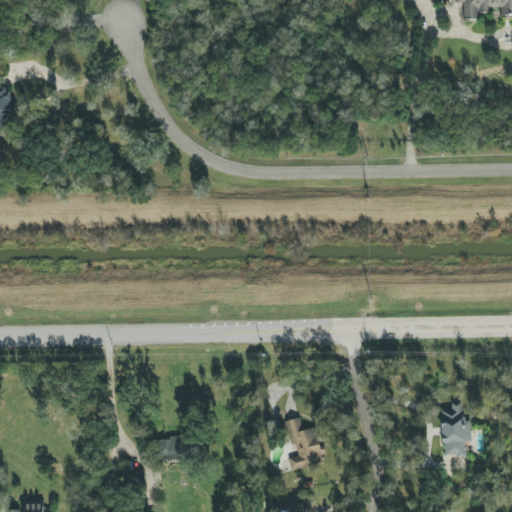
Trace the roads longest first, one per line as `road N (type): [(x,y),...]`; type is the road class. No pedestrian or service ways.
road 1 (residential): [(0,338),(511,324)]
road 2 (residential): [(124,22),(168,123),(184,142),(234,169),(511,169)]
road 3 (residential): [(372,511),(375,462),(362,417),(355,327)]
